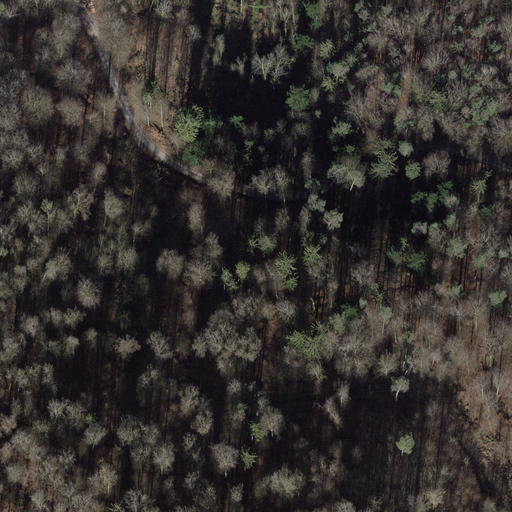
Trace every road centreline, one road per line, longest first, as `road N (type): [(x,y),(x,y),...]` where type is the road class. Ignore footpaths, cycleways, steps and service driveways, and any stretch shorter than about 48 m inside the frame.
road 1 (track): [(0,200),(143,352),(190,383),(285,400),(385,385),(410,394),(454,424),(511,511)]
road 2 (unclassified): [(511,169),(440,148),(405,148),(304,197),(200,177),(138,133),(93,34),(60,0)]
